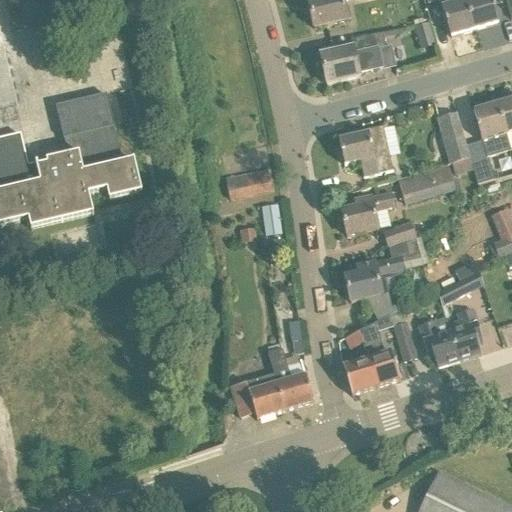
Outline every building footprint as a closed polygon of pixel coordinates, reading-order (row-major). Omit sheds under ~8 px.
[(362,0),(361,0),(327,0),(328,1),(309,6),(315,31),(349,23),(345,4),(362,0)] [(451,39),(476,32),(467,2),(466,2),(465,0),(440,0),(441,2),(443,9),(451,39)] [(465,0),(466,2),(467,2),(476,32),(499,25),(492,0),(465,0)] [(378,50),(385,49),(382,35),(353,42),(354,47),(320,55),(327,87),(361,80),(360,75),(383,69),(378,50)] [(31,232),(94,217),(89,197),(108,192),(110,203),(143,196),(135,162),(123,165),(114,129),(115,129),(107,97),(57,108),(64,141),(65,141),(69,158),(47,163),(48,167),(39,169),(38,166),(29,168),(21,137),(0,141),(0,229),(29,222),(31,232)] [(511,102),(499,106),(511,153),(511,152),(511,102)] [(478,186),(495,182),(492,175),(488,159),(511,153),(499,106),(474,114),(483,144),(466,149),(471,161),(473,167),(478,186)] [(471,161),(466,149),(457,116),(437,121),(450,167),(471,161)] [(394,172),(392,164),(388,148),(384,129),(368,133),(369,136),(340,143),(345,168),(360,165),(364,180),(394,172)] [(456,194),(451,176),(448,168),(409,179),(399,182),(406,208),(456,194)] [(273,195),(268,173),(226,182),(230,204),(273,195)] [(392,196),(356,204),(357,210),(342,213),(348,238),(378,231),(374,214),(395,209),(392,196)] [(266,238),(282,236),(279,209),(263,210),(266,238)] [(505,261),(511,257),(511,221),(508,212),(491,219),(501,242),(493,246),(500,261),(504,259),(505,261)] [(388,250),(416,240),(412,225),(383,237),(388,250)] [(258,244),(256,231),(241,233),(243,246),(258,244)] [(410,259),(420,256),(416,240),(388,250),(392,261),(358,269),(360,276),(345,280),(351,305),(364,302),(389,296),(385,281),(402,276),(401,274),(413,271),(410,259)] [(461,284),(466,281),(474,277),(469,267),(455,274),(461,284)] [(443,310),(465,298),(459,284),(438,295),(443,310)] [(392,311),(374,316),(378,324),(392,318),(394,317),(392,311)] [(394,317),(392,318),(394,327),(394,329),(406,325),(402,312),(398,315),(394,317)] [(458,364),(482,357),(479,348),(484,346),(474,313),(458,318),(460,323),(448,327),(458,364)] [(458,364),(448,327),(447,327),(446,322),(419,330),(430,363),(435,361),(438,371),(458,364)] [(417,361),(406,325),(394,329),(405,365),(417,361)] [(511,325),(499,330),(506,348),(511,345),(511,325)] [(385,355),(378,333),(376,326),(361,334),(364,345),(369,360),(379,390),(401,383),(392,353),(385,355)] [(301,344),(299,332),(292,333),(291,333),(290,333),(292,345),(293,345),(301,344)] [(364,345),(361,334),(346,341),(351,353),(364,345)] [(4,379),(16,435),(160,404),(147,348),(4,379)] [(303,365),(287,370),(281,352),(268,357),(273,374),(274,377),(285,414),(315,405),(303,365)] [(379,390),(369,360),(368,361),(343,369),(352,398),(379,390)] [(257,422),(285,414),(274,377),(232,390),(241,421),(243,421),(242,418),(255,414),(257,422)] [(511,511),(511,510),(457,483),(439,474),(420,511),(511,511)]
